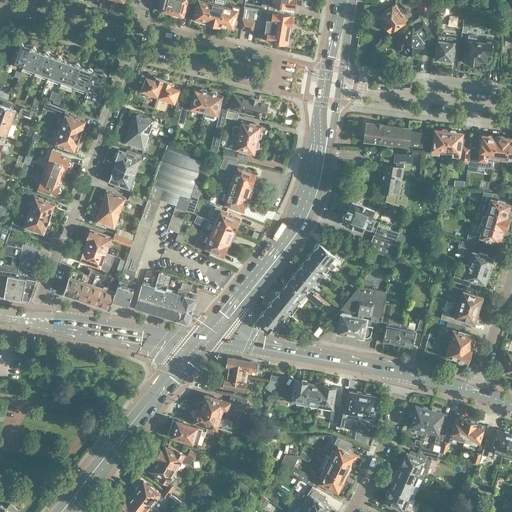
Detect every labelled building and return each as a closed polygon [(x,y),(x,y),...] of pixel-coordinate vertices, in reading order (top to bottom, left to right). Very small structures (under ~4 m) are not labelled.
[(159,0),(159,4),(160,5),(159,9),(172,13),(174,0),(159,0)] [(174,0),(172,13),(184,16),(185,11),(187,11),(189,0),(174,0)] [(197,0),(193,18),(207,21),(212,2),(204,0),(197,0)] [(207,21),(206,22),(219,25),(219,24),(224,5),(219,4),(220,0),(212,0),(212,2),(207,21)] [(244,7),(262,10),(268,11),(283,13),(284,8),(288,8),(294,9),(295,0),(268,0),(268,5),(262,4),(261,5),(253,4),(245,2),(244,7)] [(417,11),(425,12),(431,8),(432,2),(418,1),(417,11)] [(224,3),(224,5),(219,24),(233,28),(238,7),(224,3)] [(396,4),(379,16),(384,23),(383,24),(390,33),(409,18),(407,16),(405,17),(396,4)] [(254,23),(259,24),(262,10),(244,7),(242,21),(254,23)] [(511,7),(503,7),(501,22),(508,22),(508,20),(511,20),(511,7)] [(293,15),(283,13),(268,11),(264,32),(266,33),(265,38),(266,40),(277,41),(277,43),(286,44),(289,27),(291,27),(293,15)] [(412,27),(395,40),(402,50),(403,49),(408,56),(408,55),(414,51),(417,52),(419,50),(419,47),(426,42),(419,32),(421,29),(425,34),(430,30),(423,20),(422,20),(420,16),(410,24),(412,27)] [(254,23),(242,21),(240,29),(252,31),(254,23)] [(457,27),(456,33),(462,34),(462,32),(467,33),(468,26),(463,25),(463,27),(457,27)] [(468,34),(467,41),(466,41),(463,62),(478,64),(478,59),(486,60),(487,53),(491,53),(493,39),(486,38),(485,43),(476,42),(477,35),(468,34)] [(438,35),(435,59),(444,60),(443,62),(452,63),(453,54),(456,54),(457,49),(454,49),(455,37),(438,35)] [(9,64),(22,68),(30,47),(17,42),(9,64)] [(30,47),(22,68),(35,73),(43,52),(30,47)] [(43,52),(35,73),(48,78),(56,56),(43,52)] [(56,56),(48,78),(61,82),(68,61),(56,56)] [(68,61),(61,82),(73,87),(81,65),(68,61)] [(81,65),(73,87),(86,91),(94,70),(81,65)] [(94,70),(86,91),(99,96),(107,75),(94,70)] [(147,93),(158,97),(164,80),(153,76),(152,79),(146,76),(143,84),(142,84),(140,91),(147,94),(147,93)] [(164,80),(158,97),(168,101),(168,102),(175,104),(178,98),(177,97),(180,89),(174,87),(175,84),(164,80)] [(0,89),(0,96),(8,99),(10,94),(0,89)] [(180,112),(178,121),(178,122),(184,123),(188,108),(203,111),(208,91),(199,89),(199,90),(194,89),(191,102),(183,100),(183,103),(180,112)] [(203,111),(202,115),(204,118),(213,120),(216,119),(222,96),(218,95),(218,93),(208,91),(203,111)] [(54,100),(53,102),(59,104),(63,95),(57,93),(54,100)] [(233,95),(230,107),(258,114),(258,115),(260,115),(260,114),(264,115),(267,104),(258,101),(259,99),(250,97),(249,98),(233,95)] [(25,100),(17,98),(16,103),(23,106),(25,100)] [(62,108),(49,103),(47,109),(60,114),(62,108)] [(0,118),(12,123),(16,125),(18,120),(13,118),(16,111),(0,104),(0,118)] [(19,113),(31,118),(33,112),(20,108),(19,113)] [(227,110),(221,108),(216,129),(222,131),(227,110)] [(227,110),(226,117),(237,120),(239,113),(227,110)] [(136,111),(130,127),(150,134),(156,118),(136,111)] [(65,113),(60,128),(78,134),(83,120),(65,113)] [(178,122),(178,121),(167,117),(164,123),(176,128),(178,122)] [(0,132),(7,135),(12,123),(0,118),(0,132)] [(234,125),(232,133),(258,140),(261,130),(259,130),(260,125),(242,120),(240,126),(234,125)] [(384,141),(408,144),(410,130),(383,126),(383,124),(366,122),(364,140),(365,140),(364,141),(371,142),(371,141),(373,141),(373,142),(384,144),(384,141)] [(150,134),(130,127),(124,142),(144,150),(150,134)] [(78,134),(60,128),(55,143),(72,150),(78,134)] [(222,131),(216,129),(210,151),(216,152),(222,131)] [(432,140),(431,148),(430,153),(437,154),(438,150),(445,151),(448,131),(434,129),(433,133),(433,135),(432,140)] [(410,130),(408,144),(408,145),(431,148),(432,140),(433,135),(433,133),(410,130)] [(462,133),(448,131),(445,151),(452,152),(451,155),(459,156),(458,161),(468,162),(469,155),(470,147),(460,145),(460,144),(462,144),(463,139),(461,138),(462,133)] [(42,134),(36,132),(33,140),(39,142),(42,134)] [(258,140),(232,133),(228,147),(254,153),(255,149),(256,149),(258,140)] [(469,155),(468,162),(467,169),(477,171),(478,163),(486,164),(487,160),(493,161),(496,137),(482,135),(481,141),(479,141),(478,147),(481,147),(479,157),(469,155)] [(496,137),(493,161),(507,162),(510,139),(510,138),(496,136),(496,137)] [(168,141),(161,138),(158,146),(165,148),(167,144),(168,141)] [(135,234),(133,240),(131,246),(119,279),(112,300),(128,305),(134,290),(132,289),(135,282),(132,281),(160,199),(176,204),(168,228),(178,232),(182,222),(205,154),(167,144),(165,148),(136,235),(135,234)] [(117,161),(115,166),(135,173),(141,158),(119,150),(115,160),(117,161)] [(222,157),(223,157),(237,160),(238,153),(224,150),(222,157)] [(384,171),(383,174),(401,178),(403,168),(403,162),(412,163),(412,150),(394,150),(394,159),(394,162),(396,162),(396,166),(385,164),(384,167),(383,166),(382,171),(384,171)] [(52,151),(45,170),(63,176),(67,166),(70,166),(71,163),(69,160),(70,157),(52,151)] [(237,160),(223,157),(220,167),(234,172),(232,178),(252,186),(257,173),(236,165),(238,161),(237,160)] [(29,164),(23,162),(20,171),(26,173),(29,164)] [(113,172),(112,171),(109,181),(129,188),(135,173),(115,166),(113,172)] [(19,170),(13,168),(11,176),(17,178),(19,170)] [(63,176),(45,170),(38,189),(56,195),(57,193),(61,192),(62,189),(59,187),(63,176)] [(147,171),(145,177),(154,180),(156,174),(147,171)] [(383,174),(380,191),(398,195),(401,178),(383,174)] [(232,178),(227,191),(248,198),(252,186),(232,178)] [(12,196),(17,198),(21,188),(15,186),(12,196)] [(107,190),(101,206),(121,213),(127,197),(107,190)] [(248,198),(227,191),(223,204),(243,211),(248,198)] [(486,192),(483,202),(486,203),(484,210),(486,211),(509,217),(511,211),(509,209),(511,203),(505,202),(506,200),(497,198),(499,193),(486,192)] [(128,199),(141,204),(143,198),(130,193),(128,199)] [(35,196),(30,211),(47,217),(53,202),(35,196)] [(370,219),(374,209),(362,205),(352,201),(349,209),(348,209),(346,213),(346,212),(342,222),(361,229),(362,227),(371,231),(371,230),(375,232),(374,235),(373,235),(368,249),(395,258),(399,232),(377,225),(376,228),(372,227),(375,220),(370,219)] [(101,206),(95,221),(115,228),(121,213),(101,206)] [(215,206),(211,215),(217,218),(215,222),(219,224),(234,231),(235,229),(237,228),(239,224),(238,222),(240,219),(226,213),(227,211),(215,206)] [(10,228),(24,233),(26,226),(42,232),(47,217),(30,211),(24,225),(12,221),(10,228)] [(483,215),(481,223),(505,230),(506,229),(508,228),(509,225),(507,223),(509,217),(486,211),(484,215),(483,215)] [(197,214),(193,222),(202,226),(200,231),(204,233),(204,232),(209,235),(228,244),(230,239),(232,240),(235,233),(233,233),(234,231),(219,224),(215,222),(197,214)] [(182,222),(178,232),(185,234),(188,225),(182,223),(182,222)] [(479,237),(485,238),(484,240),(493,243),(494,241),(500,242),(501,237),(504,236),(505,230),(481,223),(479,223),(477,231),(480,232),(479,237)] [(1,224),(0,227),(0,243),(5,246),(5,244),(23,247),(23,244),(26,245),(29,239),(30,235),(24,233),(10,228),(1,224)] [(117,228),(115,233),(133,240),(135,234),(117,228)] [(88,242),(87,245),(106,252),(112,237),(90,229),(86,239),(91,240),(90,243),(88,242)] [(204,233),(199,245),(223,256),(224,253),(226,253),(228,248),(227,246),(228,244),(209,235),(204,232),(204,233)] [(133,240),(115,233),(112,240),(131,246),(133,240)] [(479,237),(468,234),(466,239),(478,243),(479,237)] [(19,266),(13,297),(26,299),(30,297),(37,279),(28,277),(39,249),(37,249),(39,243),(29,239),(26,245),(23,244),(23,247),(21,258),(19,266)] [(465,247),(472,249),(474,244),(462,240),(462,241),(460,240),(458,245),(461,246),(465,247)] [(319,243),(311,253),(335,271),(332,269),(335,265),(333,263),(331,261),(335,256),(334,255),(336,252),(336,249),(333,247),(330,247),(328,250),(319,243)] [(21,258),(23,247),(5,244),(5,246),(3,254),(12,256),(11,264),(4,263),(2,260),(0,259),(0,294),(13,297),(19,266),(15,265),(16,257),(21,258)] [(106,252),(87,245),(86,248),(88,249),(88,252),(84,250),(80,260),(101,268),(106,252)] [(487,256),(488,254),(480,252),(479,254),(472,252),(468,264),(488,270),(491,271),(492,265),(491,263),(492,258),(487,256)] [(311,253),(303,262),(320,275),(322,277),(325,272),(323,271),(327,266),(332,270),(331,270),(334,272),(335,271),(311,253)] [(303,262),(295,272),(312,285),(314,286),(317,289),(321,293),(322,290),(315,285),(318,282),(322,277),(320,275),(303,262)] [(456,269),(453,279),(469,284),(470,281),(478,283),(479,281),(484,283),(488,270),(468,264),(468,265),(461,262),(459,270),(456,269)] [(72,268),(69,276),(63,295),(75,299),(83,272),(72,268)] [(83,272),(75,299),(86,303),(96,272),(90,270),(88,274),(83,272)] [(96,272),(86,303),(97,307),(104,285),(100,284),(103,274),(96,272)] [(155,286),(148,310),(160,314),(165,298),(164,296),(166,289),(170,276),(159,272),(155,286)] [(295,272),(287,282),(304,295),(306,296),(313,302),(315,300),(310,296),(312,294),(313,295),(317,289),(314,286),(312,285),(295,272)] [(104,285),(97,307),(108,310),(112,300),(119,279),(112,276),(108,287),(104,285)] [(454,281),(452,287),(461,290),(463,284),(454,281)] [(143,282),(136,306),(148,310),(155,286),(143,282)] [(182,282),(180,289),(189,292),(189,291),(191,285),(182,282)] [(287,282),(280,291),(299,306),(302,301),(306,296),(304,295),(287,282)] [(385,293),(386,291),(358,286),(326,326),(325,329),(326,330),(332,331),(332,330),(339,331),(338,332),(365,336),(367,337),(369,336),(370,335),(371,333),(372,326),(378,327),(380,322),(385,293)] [(180,310),(177,319),(187,322),(194,298),(196,293),(189,291),(189,292),(180,289),(179,288),(177,293),(173,308),(180,310)] [(165,298),(160,314),(177,319),(180,310),(173,308),(177,293),(166,289),(164,296),(165,298)] [(463,290),(459,304),(478,310),(482,296),(463,290)] [(280,291),(272,300),(289,313),(291,315),(295,310),(299,306),(280,291)] [(386,323),(384,332),(382,341),(397,344),(401,327),(386,324),(391,302),(390,302),(391,294),(385,293),(380,322),(386,323)] [(265,310),(284,326),(290,331),(291,329),(288,326),(290,323),(285,318),(289,313),(272,300),(265,310)] [(437,317),(447,320),(461,325),(462,319),(474,322),(478,310),(459,304),(458,303),(454,316),(442,312),(439,311),(437,317)] [(265,310),(254,323),(259,328),(262,324),(266,328),(264,331),(274,332),(276,330),(280,332),(284,326),(265,310)] [(421,315),(417,328),(423,330),(427,316),(421,315)] [(450,329),(446,341),(470,349),(474,335),(464,332),(465,326),(461,325),(447,320),(445,327),(450,329)] [(401,327),(397,344),(412,347),(416,330),(410,329),(410,328),(406,327),(407,325),(401,323),(401,327)] [(470,349),(446,341),(442,354),(467,362),(471,349),(470,349)] [(502,372),(507,374),(507,376),(511,377),(511,353),(508,353),(505,362),(504,361),(502,368),(503,368),(502,372)] [(227,357),(225,372),(247,376),(248,370),(256,371),(257,362),(227,357)] [(247,376),(225,372),(222,386),(245,390),(247,381),(246,381),(247,376)] [(291,400),(304,402),(308,382),(295,379),(294,384),(292,383),(291,389),(293,389),(291,400)] [(271,380),(265,387),(272,392),(280,382),(281,382),(271,380)] [(308,382),(304,402),(318,405),(322,385),(308,382)] [(287,389),(281,384),(277,388),(284,393),(287,389)] [(322,385),(318,405),(332,407),(330,417),(337,419),(337,420),(339,407),(332,406),(334,397),(335,397),(336,391),(335,391),(336,387),(322,384),(322,385)] [(339,407),(337,420),(344,422),(346,413),(359,416),(363,393),(350,391),(349,395),(347,395),(346,401),(348,401),(346,410),(339,408),(339,407)] [(363,393),(359,416),(370,418),(371,416),(373,417),(375,407),(376,407),(377,401),(376,401),(377,396),(363,393)] [(200,402),(198,408),(221,415),(225,416),(227,409),(233,411),(235,404),(245,407),(248,399),(231,394),(229,401),(205,394),(203,401),(202,401),(200,402)] [(414,429),(415,429),(414,433),(422,435),(423,431),(429,409),(415,405),(414,409),(413,409),(412,413),(411,412),(410,416),(412,417),(410,425),(415,427),(414,429)] [(221,415),(198,408),(194,421),(207,425),(207,427),(217,430),(217,431),(229,435),(230,431),(217,427),(221,415)] [(429,409),(423,431),(431,433),(432,431),(437,432),(439,424),(441,425),(443,421),(441,421),(443,416),(441,416),(442,413),(429,409)] [(462,419),(459,418),(455,417),(453,424),(452,423),(450,428),(452,428),(450,436),(457,438),(458,440),(464,442),(471,419),(465,417),(462,419)] [(471,419),(464,442),(470,444),(472,442),(478,444),(481,437),(483,437),(484,433),(482,432),(484,425),(478,423),(476,420),(471,419)] [(197,427),(177,420),(172,436),(198,444),(201,435),(205,436),(206,433),(212,435),(213,434),(216,435),(217,431),(217,430),(207,427),(198,425),(197,427)] [(280,423),(266,420),(263,434),(277,437),(280,423)] [(486,438),(481,453),(481,454),(488,457),(491,449),(495,450),(495,452),(503,455),(510,433),(497,429),(496,433),(494,432),(493,436),(492,436),(491,439),(488,438),(488,439),(486,438)] [(356,431),(354,439),(365,443),(368,435),(356,431)] [(444,434),(437,432),(434,444),(440,446),(442,441),(443,441),(444,434)] [(511,433),(510,433),(503,455),(509,457),(511,455),(511,433)] [(439,451),(439,452),(446,454),(449,443),(443,441),(442,441),(440,446),(439,451)] [(338,445),(331,457),(350,467),(356,454),(352,452),(353,451),(347,448),(347,449),(338,445)] [(161,449),(156,457),(177,470),(182,462),(185,464),(186,463),(187,464),(190,463),(193,459),(193,460),(197,454),(190,450),(187,456),(172,447),(171,449),(168,447),(166,446),(163,450),(161,449)] [(401,464),(400,465),(424,475),(425,475),(432,457),(438,458),(439,452),(439,451),(420,447),(417,453),(412,451),(411,454),(406,452),(404,457),(402,458),(400,462),(401,464)] [(474,451),(471,462),(478,464),(481,454),(481,453),(474,451)] [(285,454),(279,466),(290,472),(294,465),(295,465),(299,455),(285,454)] [(177,470),(156,457),(153,462),(154,465),(151,469),(154,471),(154,470),(157,472),(155,474),(169,483),(166,487),(172,491),(175,487),(172,485),(176,478),(173,477),(177,470)] [(331,457),(325,470),(344,479),(350,467),(331,457)] [(294,465),(290,472),(307,482),(316,488),(317,488),(316,487),(319,482),(328,487),(328,488),(333,491),(334,489),(338,491),(344,479),(325,470),(321,479),(315,475),(314,477),(295,465),(294,465)] [(396,470),(394,476),(418,487),(422,479),(424,475),(400,465),(398,470),(396,470)] [(392,483),(390,488),(410,497),(413,499),(415,494),(418,487),(394,476),(391,481),(392,483)] [(144,481),(136,491),(153,506),(159,499),(161,501),(164,497),(167,499),(171,493),(166,489),(165,488),(162,493),(149,484),(144,481)] [(478,488),(471,484),(467,492),(475,496),(478,488)] [(387,495),(384,501),(388,503),(387,506),(393,509),(395,506),(402,509),(404,504),(406,505),(410,497),(390,488),(389,489),(388,490),(386,493),(387,495)] [(130,495),(126,501),(139,511),(148,511),(150,510),(153,511),(161,511),(153,506),(136,491),(132,496),(132,495),(130,495)] [(215,492),(211,498),(217,502),(220,496),(215,492)] [(303,506),(303,507),(310,511),(325,511),(329,508),(324,505),(326,502),(315,494),(313,497),(311,495),(303,506)] [(258,502),(265,507),(269,500),(263,495),(258,502)] [(139,511),(126,501),(120,507),(122,509),(119,511),(139,511)] [(300,511),(299,511),(310,511),(303,507),(303,506),(296,501),(293,505),(297,509),(300,511)] [(0,504),(0,511),(15,511),(17,509),(10,503),(6,508),(1,503),(0,504)]
